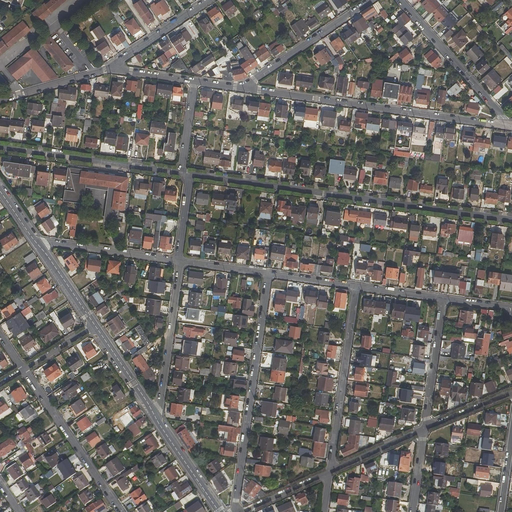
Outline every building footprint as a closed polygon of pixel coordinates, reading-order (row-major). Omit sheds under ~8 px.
[(65,0),(48,0),(44,4),(51,12),(65,0)] [(140,0),(133,5),(147,26),(154,20),(140,0)] [(162,0),(150,8),(156,17),(160,14),(161,16),(169,11),(162,0)] [(316,5),(315,3),(312,5),(321,19),(332,12),(325,1),(323,0),(316,5)] [(425,0),(421,4),(430,14),(442,4),(438,0),(425,0)] [(501,0),(500,0),(493,7),(495,11),(504,3),(501,0)] [(237,10),(231,1),(222,7),(228,16),(237,10)] [(36,11),(42,19),(51,12),(44,4),(36,11)] [(284,8),(283,6),(278,10),(281,15),(286,11),(284,8)] [(378,14),(372,6),(369,8),(361,13),(363,17),(364,18),(368,15),(370,13),(372,17),(374,15),(375,16),(378,14)] [(217,7),(208,13),(214,23),(223,17),(217,7)] [(252,14),(256,20),(262,15),(259,10),(252,14)] [(388,18),(384,10),(379,13),(383,21),(388,18)] [(39,22),(42,19),(36,11),(32,13),(39,22)] [(404,26),(411,20),(404,13),(403,14),(400,16),(397,18),(404,26)] [(117,14),(113,17),(119,24),(123,21),(117,14)] [(206,33),(214,28),(206,16),(197,21),(199,23),(206,33)] [(310,18),(312,20),(306,24),(307,27),(309,26),(311,29),(321,22),(317,16),(313,19),(312,17),(310,18)] [(364,18),(363,17),(352,24),(354,27),(354,28),(359,34),(370,26),(364,18)] [(133,18),(125,24),(132,36),(140,30),(133,18)] [(307,27),(306,24),(302,19),(292,26),(298,37),(299,37),(309,30),(307,27)] [(199,31),(191,21),(190,22),(197,32),(199,31)] [(22,22),(0,40),(0,54),(29,31),(22,22)] [(505,23),(500,28),(506,35),(511,29),(511,27),(511,26),(510,28),(505,23)] [(99,41),(93,45),(100,55),(110,48),(103,37),(105,36),(99,26),(92,31),(99,41)] [(413,39),(403,27),(395,34),(405,46),(413,39)] [(349,31),(348,31),(341,35),(348,45),(360,37),(359,34),(354,28),(349,31)] [(181,34),(177,37),(176,36),(170,39),(174,46),(184,39),(187,42),(192,38),(186,29),(180,33),(181,34)] [(142,32),(140,30),(132,36),(134,38),(142,32)] [(447,39),(453,33),(450,30),(444,35),(447,39)] [(471,41),(462,30),(452,39),(460,48),(468,41),(469,42),(471,41)] [(117,46),(126,40),(120,32),(110,39),(113,43),(114,42),(117,46)] [(249,44),(241,33),(239,35),(244,42),(246,46),(249,44)] [(164,41),(160,44),(165,53),(169,50),(173,48),(165,36),(162,38),(164,41)] [(331,42),(337,51),(336,52),(337,54),(338,53),(340,56),(348,51),(339,37),(331,42)] [(42,44),(65,72),(73,66),(50,38),(42,44)] [(284,50),(278,41),(269,47),(273,53),(275,56),(284,50)] [(237,47),(245,58),(239,63),(246,73),(259,65),(252,55),(246,46),(244,42),(237,47)] [(259,48),(260,50),(252,55),(259,65),(271,56),(271,54),(265,46),(264,45),(259,48)] [(475,45),(466,53),(475,63),(484,55),(475,45)] [(502,45),(499,47),(507,56),(510,54),(502,45)] [(413,58),(404,47),(398,53),(399,55),(406,63),(413,58)] [(20,59),(8,69),(17,80),(29,70),(27,68),(30,66),(31,68),(41,80),(52,71),(33,48),(22,57),(23,58),(21,60),(20,59)] [(324,49),(315,55),(322,65),(331,59),(324,49)] [(169,50),(165,53),(164,54),(158,59),(163,65),(168,62),(167,59),(173,56),(169,50)] [(432,50),(425,56),(436,69),(441,65),(440,63),(442,61),(432,50)] [(207,69),(216,63),(218,66),(230,58),(234,56),(231,52),(229,54),(215,62),(211,55),(192,68),(195,73),(206,66),(207,69)] [(142,60),(139,54),(130,60),(134,66),(142,60)] [(345,64),(340,56),(335,59),(340,66),(345,64)] [(231,63),(231,62),(230,58),(218,66),(208,73),(211,77),(221,74),(224,74),(223,80),(235,81),(244,79),(248,76),(246,73),(239,63),(237,61),(231,63)] [(172,66),(173,68),(188,70),(181,59),(172,66)] [(489,68),(483,61),(476,67),(482,74),(489,68)] [(426,68),(419,67),(418,74),(425,75),(426,68)] [(502,80),(492,70),(482,79),(491,90),(502,80)] [(57,77),(52,71),(41,80),(44,82),(57,77)] [(292,85),(294,75),(280,73),(279,83),(292,85)] [(425,75),(418,74),(415,89),(418,89),(423,90),(425,75)] [(314,78),(297,76),(296,86),(312,88),(314,78)] [(333,90),(335,79),(321,77),(319,87),(329,88),(329,89),(333,90)] [(348,79),(338,77),(336,92),(346,93),(348,79)] [(374,80),(371,96),(382,97),(384,82),(385,81),(374,80)] [(135,98),(140,99),(142,82),(138,81),(137,82),(132,81),(128,81),(126,91),(136,93),(135,98)] [(112,95),(121,96),(123,84),(118,83),(114,82),(112,95)] [(400,85),(384,82),(382,97),(398,99),(399,88),(400,85)] [(399,88),(398,99),(398,101),(401,101),(410,102),(412,93),(404,92),(405,84),(402,83),(401,88),(399,88)] [(457,83),(450,89),(453,93),(456,95),(461,90),(459,87),(460,86),(457,83)] [(90,92),(91,85),(82,84),(81,93),(84,93),(84,92),(90,92)] [(145,84),(144,95),(150,96),(154,97),(156,85),(145,84)] [(159,84),(156,96),(171,99),(172,90),(173,86),(164,85),(159,84)] [(108,98),(110,87),(96,85),(95,96),(108,98)] [(502,89),(499,86),(493,91),(496,94),(502,89)] [(174,87),(173,90),(172,90),(171,99),(171,101),(180,102),(181,96),(182,96),(183,91),(181,91),(181,88),(174,87)] [(68,88),(68,91),(60,90),(58,104),(56,116),(63,116),(64,116),(66,103),(62,103),(62,100),(74,101),(76,89),(68,88)] [(439,90),(438,103),(445,105),(446,101),(446,99),(447,91),(439,90)] [(208,98),(213,98),(214,93),(203,91),(202,100),(207,101),(208,98)] [(418,94),(416,103),(429,105),(430,96),(418,94)] [(232,109),(243,111),(244,105),(244,101),(233,99),(232,109)] [(248,110),(259,112),(260,103),(250,102),(249,106),(244,105),(243,111),(242,113),(248,113),(248,110)] [(480,107),(479,107),(479,104),(466,102),(464,110),(467,111),(466,111),(478,114),(480,107)] [(28,103),(28,109),(27,108),(26,114),(33,115),(33,110),(42,111),(42,105),(28,103)] [(269,117),(270,105),(260,103),(259,112),(258,115),(258,116),(269,117)] [(286,118),(288,105),(278,103),(276,117),(286,118)] [(297,107),(296,116),(305,117),(306,108),(297,107)] [(306,108),(305,117),(304,120),(317,121),(319,110),(310,109),(310,108),(306,108)] [(362,129),(362,128),(366,129),(367,117),(368,115),(357,113),(357,110),(353,109),(351,121),(355,121),(354,128),(362,129)] [(323,126),(335,128),(337,113),(325,111),(323,126)] [(51,115),(46,114),(46,118),(53,119),(52,126),(61,127),(63,116),(56,116),(51,115)] [(378,131),(380,119),(367,117),(366,129),(365,134),(377,136),(377,131),(378,131)] [(395,129),(396,121),(383,119),(382,130),(388,131),(388,129),(395,129)] [(1,120),(0,120),(0,131),(9,133),(9,131),(10,124),(1,122),(1,120)] [(19,132),(19,133),(23,134),(25,126),(25,123),(11,120),(10,122),(10,124),(9,131),(17,132),(19,132)] [(33,120),(32,130),(43,132),(45,122),(33,120)] [(91,120),(85,120),(83,132),(87,132),(88,127),(91,127),(92,121),(91,120)] [(339,131),(350,132),(351,122),(341,120),(339,131)] [(162,123),(152,122),(150,133),(164,135),(166,126),(162,125),(162,123)] [(397,129),(412,131),(413,124),(398,122),(397,129)] [(425,140),(426,128),(414,126),(412,138),(425,140)] [(437,127),(436,137),(443,139),(445,129),(437,127)] [(455,140),(457,129),(445,127),(445,129),(443,139),(455,140)] [(80,136),(81,131),(67,129),(66,140),(77,141),(78,136),(80,136)] [(464,130),(462,142),(474,144),(475,138),(476,132),(464,130)] [(106,131),(104,143),(117,145),(118,137),(119,133),(106,131)] [(168,143),(165,143),(164,150),(163,153),(173,154),(176,134),(169,133),(168,143)] [(135,145),(148,147),(150,135),(136,134),(135,145)] [(195,148),(197,150),(205,151),(207,139),(204,138),(204,137),(197,135),(196,138),(195,148)] [(493,146),(505,148),(507,138),(495,136),(493,146)] [(118,137),(117,145),(116,151),(122,152),(123,150),(132,152),(133,145),(128,144),(129,138),(118,137)] [(86,138),(85,146),(89,147),(92,147),(99,148),(100,140),(86,138)] [(485,153),(486,149),(487,140),(475,138),(474,144),(473,151),(485,153)] [(219,165),(221,155),(221,154),(205,151),(204,163),(219,165)] [(240,152),(238,164),(247,165),(249,153),(240,152)] [(265,156),(259,155),(255,154),(254,165),(263,166),(265,156)] [(231,167),(232,156),(221,155),(220,165),(224,166),(224,168),(227,168),(227,167),(231,167)] [(366,156),(365,167),(376,168),(378,158),(366,156)] [(400,166),(407,167),(409,158),(405,157),(404,163),(400,162),(400,166)] [(269,171),(281,173),(282,162),(271,160),(269,171)] [(343,177),(344,169),(345,162),(331,160),(329,172),(338,173),(337,176),(343,177)] [(291,163),(285,162),(284,171),(288,172),(288,174),(294,175),(295,161),(292,161),(291,163)] [(309,175),(311,162),(301,161),(300,168),(304,169),(303,174),(309,175)] [(13,174),(13,175),(18,176),(20,165),(4,162),(4,167),(5,167),(5,169),(6,171),(8,173),(13,174)] [(29,178),(31,166),(20,165),(18,176),(29,178)] [(324,179),(326,168),(317,166),(315,177),(324,179)] [(74,191),(70,168),(68,168),(67,170),(66,181),(65,190),(74,191)] [(66,181),(67,170),(55,169),(54,180),(66,181)] [(356,181),(357,171),(344,169),(343,177),(343,179),(356,181)] [(477,176),(478,171),(471,170),(470,174),(469,179),(480,180),(481,176),(477,176)] [(36,184),(48,186),(50,174),(38,172),(36,184)] [(81,174),(78,174),(77,182),(115,188),(112,208),(124,210),(128,178),(81,172),(81,174)] [(376,172),(375,183),(387,185),(388,173),(376,172)] [(402,179),(391,177),(389,188),(400,190),(402,179)] [(449,180),(438,179),(436,189),(443,190),(442,194),(447,195),(449,180)] [(417,191),(418,181),(409,180),(408,190),(417,191)] [(161,184),(159,183),(150,182),(149,185),(149,189),(153,189),(152,195),(160,196),(161,190),(164,191),(166,182),(161,181),(161,184)] [(135,193),(148,195),(149,189),(149,185),(144,184),(140,183),(141,182),(137,182),(135,193)] [(425,186),(421,185),(420,192),(432,193),(433,187),(427,186),(427,185),(425,184),(425,186)] [(455,188),(454,198),(466,199),(468,184),(465,184),(464,190),(455,188)] [(478,200),(480,190),(472,189),(471,199),(478,200)] [(509,203),(511,191),(499,189),(498,194),(498,201),(509,203)] [(176,201),(177,191),(166,190),(164,199),(176,201)] [(485,200),(484,203),(497,205),(498,201),(498,194),(483,192),(482,199),(485,200)] [(196,204),(208,205),(210,195),(198,193),(196,204)] [(214,194),(212,204),(224,206),(225,204),(226,196),(214,194)] [(236,196),(231,195),(226,194),(226,196),(225,204),(237,206),(239,196),(236,196)] [(285,203),(285,202),(276,200),(274,211),(286,213),(285,216),(291,216),(292,207),(287,206),(287,204),(285,203)] [(262,202),(259,217),(270,219),(272,204),(262,202)] [(50,212),(44,203),(35,209),(41,218),(43,217),(44,218),(49,215),(48,214),(50,212)] [(359,212),(359,206),(355,205),(354,211),(345,210),(344,220),(357,222),(359,212)] [(300,207),(300,209),(292,207),(291,216),(290,220),(304,222),(306,208),(300,207)] [(318,219),(319,209),(309,207),(307,218),(318,219)] [(72,225),(76,226),(78,214),(74,214),(74,211),(68,210),(66,224),(70,224),(69,227),(71,227),(72,227),(72,225)] [(335,226),(340,226),(342,215),(335,214),(335,212),(327,211),(326,224),(328,225),(328,229),(334,230),(335,226)] [(372,213),(359,212),(357,222),(370,223),(372,213)] [(149,214),(147,213),(145,213),(145,219),(157,221),(159,222),(159,220),(162,221),(162,216),(153,214),(149,214)] [(386,226),(387,215),(375,214),(374,225),(386,226)] [(407,230),(408,219),(392,216),(390,227),(407,230)] [(49,219),(42,224),(48,233),(56,228),(49,219)] [(415,226),(415,225),(411,224),(409,236),(410,236),(409,240),(417,241),(418,237),(420,227),(416,226),(415,226)] [(442,225),(441,236),(449,237),(449,234),(454,235),(456,225),(445,224),(445,226),(442,225)] [(422,235),(436,237),(437,228),(424,226),(422,235)] [(458,238),(473,240),(474,229),(460,227),(458,238)] [(130,236),(129,242),(141,244),(143,233),(132,231),(130,231),(130,234),(128,234),(128,236),(130,236)] [(208,232),(204,231),(201,251),(215,253),(215,250),(216,251),(217,245),(207,243),(208,232)] [(7,250),(18,242),(11,232),(8,234),(1,239),(0,239),(0,242),(1,242),(7,250)] [(493,233),(491,247),(503,249),(504,240),(502,239),(503,235),(493,233)] [(151,246),(152,240),(154,241),(154,237),(150,237),(144,236),(143,245),(151,246)] [(171,250),(172,238),(161,236),(160,248),(163,248),(163,251),(166,251),(167,249),(171,250)] [(192,240),(190,253),(196,254),(196,251),(200,251),(202,242),(192,240)] [(232,244),(219,242),(218,253),(230,254),(232,244)] [(360,252),(367,252),(367,255),(370,255),(370,245),(361,245),(360,252)] [(273,246),(271,259),(284,261),(285,254),(286,249),(273,246)] [(237,258),(248,259),(250,248),(239,247),(237,258)] [(476,261),(487,262),(488,253),(484,253),(485,250),(477,248),(476,261)] [(256,249),(254,258),(267,260),(269,250),(256,249)] [(413,255),(420,256),(420,253),(405,251),(403,265),(411,266),(413,255)] [(348,265),(350,254),(339,252),(338,263),(348,265)] [(25,259),(28,264),(37,258),(33,253),(25,259)] [(67,253),(62,257),(71,271),(79,265),(72,255),(69,256),(67,253)] [(292,255),(288,254),(285,254),(284,261),(284,266),(298,268),(298,263),(290,261),(292,255)] [(322,260),(318,259),(318,265),(316,276),(319,276),(320,271),(332,273),(333,267),(334,260),(328,259),(327,266),(322,265),(322,260)] [(119,273),(120,262),(109,261),(108,272),(119,273)] [(304,270),(312,271),(311,275),(316,276),(318,265),(309,264),(309,262),(301,261),(300,270),(302,270),(302,271),(304,271),(304,270)] [(25,269),(34,282),(43,275),(34,263),(25,269)] [(367,275),(368,266),(368,264),(357,263),(356,275),(360,276),(360,274),(367,275)] [(125,278),(133,279),(134,270),(135,267),(125,265),(123,277),(125,278)] [(149,280),(159,282),(161,269),(150,267),(149,280)] [(398,279),(399,269),(387,267),(385,278),(398,279)] [(421,291),(424,269),(418,268),(417,276),(418,276),(417,287),(415,287),(415,290),(421,291)] [(83,273),(82,272),(78,275),(84,284),(94,278),(88,270),(83,273)] [(135,283),(137,270),(134,270),(133,279),(125,278),(125,281),(135,283)] [(381,281),(383,271),(370,270),(369,273),(371,273),(370,276),(371,277),(372,278),(372,280),(381,281)] [(443,270),(443,272),(435,271),(434,277),(433,283),(438,284),(438,283),(445,284),(446,283),(450,283),(451,271),(443,270)] [(461,272),(455,271),(451,271),(450,283),(451,284),(451,285),(459,286),(459,281),(460,276),(462,276),(462,272),(461,272)] [(474,293),(482,294),(485,271),(479,271),(478,277),(481,277),(481,280),(478,280),(477,285),(475,286),(474,293)] [(190,272),(188,283),(203,285),(204,274),(190,272)] [(487,283),(500,285),(502,274),(489,272),(487,283)] [(511,290),(511,283),(511,275),(502,274),(500,285),(500,290),(504,290),(504,289),(511,290)] [(43,293),(51,288),(45,279),(37,284),(43,293)] [(226,279),(218,279),(218,290),(222,290),(226,290),(226,279)] [(94,287),(92,283),(83,289),(85,292),(91,287),(92,288),(94,287)] [(201,306),(203,291),(192,289),(190,304),(201,306)] [(335,307),(344,309),(347,290),(337,289),(336,296),(338,296),(338,302),(336,302),(335,307)] [(25,300),(27,299),(21,290),(19,291),(25,300)] [(299,297),(300,292),(287,290),(286,295),(286,301),(297,302),(298,296),(299,297)] [(312,304),(312,303),(317,303),(318,296),(318,292),(307,290),(306,297),(305,302),(309,302),(308,304),(312,304)] [(55,291),(48,295),(47,294),(39,299),(43,304),(45,303),(46,304),(58,296),(55,291)] [(103,301),(103,302),(108,299),(106,296),(101,299),(96,292),(89,298),(91,301),(89,302),(91,305),(93,304),(95,307),(103,301)] [(277,294),(275,310),(284,311),(286,301),(286,295),(277,294)] [(233,295),(233,297),(228,296),(227,303),(233,303),(232,307),(240,308),(241,298),(237,298),(238,296),(233,295)] [(318,296),(317,303),(316,307),(327,308),(329,297),(318,296)] [(28,307),(31,305),(38,300),(36,297),(26,303),(28,307)] [(149,299),(147,314),(152,315),(159,316),(160,311),(158,311),(160,300),(149,299)] [(251,300),(244,299),(242,315),(247,316),(248,316),(249,315),(254,316),(255,307),(250,306),(251,300)] [(363,313),(373,314),(373,313),(375,301),(365,300),(363,313)] [(384,315),(385,303),(375,301),(373,313),(384,315)] [(3,316),(5,316),(8,320),(17,314),(14,310),(17,308),(14,303),(0,312),(3,316)] [(109,311),(104,303),(96,308),(101,316),(109,311)] [(120,314),(129,308),(127,304),(118,310),(120,314)] [(394,304),(392,317),(404,319),(406,306),(394,304)] [(30,309),(28,307),(17,314),(8,320),(18,336),(27,329),(19,318),(26,313),(30,310),(30,309)] [(459,318),(458,322),(472,324),(474,311),(462,310),(461,318),(459,318)] [(38,321),(41,320),(46,316),(42,311),(35,316),(38,321)] [(65,329),(74,323),(69,314),(59,321),(65,329)] [(162,328),(163,320),(167,321),(168,317),(159,316),(152,315),(152,317),(157,318),(155,330),(158,331),(158,327),(162,328)] [(234,325),(245,327),(247,316),(242,315),(235,315),(234,325)] [(125,328),(117,316),(107,323),(115,335),(125,328)] [(42,337),(45,342),(51,339),(59,334),(52,324),(39,333),(42,337)] [(140,325),(136,327),(142,337),(143,336),(146,342),(145,343),(147,345),(150,343),(140,325)] [(418,331),(417,341),(427,342),(429,328),(425,327),(425,326),(421,325),(421,327),(418,326),(418,327),(418,331)] [(291,326),(289,336),(299,338),(301,328),(291,326)] [(465,328),(464,337),(477,339),(477,338),(478,335),(478,334),(473,333),(474,328),(466,326),(466,328),(465,328)] [(203,335),(204,330),(187,328),(186,337),(194,338),(194,334),(203,335)] [(502,334),(504,340),(511,336),(511,332),(511,331),(510,331),(509,328),(502,331),(503,334),(502,334)] [(225,337),(224,342),(231,343),(236,344),(237,334),(227,333),(228,330),(224,329),(223,336),(225,337)] [(407,331),(402,330),(401,339),(408,340),(409,336),(413,337),(414,332),(410,331),(410,329),(407,329),(407,331)] [(320,331),(318,343),(326,344),(328,345),(330,333),(320,331)] [(361,346),(370,348),(372,335),(370,334),(363,333),(361,346)] [(475,353),(488,355),(489,347),(491,334),(486,334),(484,333),(484,336),(483,339),(477,338),(477,339),(476,344),(475,353)] [(25,350),(31,346),(32,347),(36,345),(30,335),(20,342),(25,350)] [(125,335),(116,341),(119,346),(121,345),(125,352),(133,347),(132,346),(133,345),(131,342),(130,343),(125,335)] [(277,339),(275,351),(291,353),(293,342),(277,339)] [(193,353),(195,341),(186,340),(184,352),(193,353)] [(89,359),(97,354),(90,343),(82,349),(89,359)] [(335,358),(337,346),(328,345),(326,344),(325,348),(328,349),(326,361),(334,362),(335,358)] [(453,349),(454,350),(452,358),(464,360),(465,346),(453,344),(453,349)] [(415,345),(413,357),(418,358),(424,359),(426,346),(415,345)] [(146,346),(130,356),(142,374),(150,368),(140,354),(148,349),(146,346)] [(234,350),(233,360),(243,361),(245,351),(234,350)] [(0,369),(0,370),(8,364),(1,354),(0,355),(0,369)] [(83,364),(77,355),(66,363),(72,372),(83,364)] [(188,369),(189,357),(177,355),(175,367),(188,369)] [(287,359),(274,358),(272,369),(285,371),(287,359)] [(225,362),(224,374),(235,375),(236,363),(225,362)] [(214,363),(212,376),(219,377),(221,364),(214,363)] [(328,364),(323,363),(321,363),(318,363),(316,373),(326,374),(328,364)] [(61,375),(54,364),(52,366),(53,369),(49,372),(50,373),(47,375),(51,381),(61,375)] [(49,372),(53,369),(52,366),(44,371),(47,375),(50,373),(49,372)] [(414,371),(416,371),(416,373),(424,374),(424,373),(426,373),(426,370),(425,370),(425,367),(417,366),(417,368),(414,368),(414,371)] [(457,367),(456,375),(464,376),(465,374),(466,374),(467,368),(457,367)] [(153,385),(155,376),(150,368),(142,374),(150,386),(153,385)] [(363,381),(365,369),(356,368),(354,379),(363,381)] [(284,382),(285,371),(272,369),(270,380),(284,382)] [(181,386),(183,372),(175,371),(173,385),(181,386)] [(389,372),(387,386),(399,388),(400,383),(396,382),(397,373),(389,372)] [(83,381),(90,377),(87,373),(78,379),(80,382),(82,380),(83,381)] [(318,389),(331,391),(333,378),(319,376),(318,389)] [(232,379),(231,387),(243,389),(244,386),(246,386),(246,381),(232,379)] [(440,394),(450,396),(452,381),(442,379),(440,394)] [(487,381),(488,383),(484,384),(482,395),(496,389),(495,388),(497,387),(495,383),(493,383),(491,379),(487,381)] [(369,387),(369,384),(356,382),(354,395),(367,397),(368,391),(367,391),(368,386),(369,387)] [(471,382),(469,395),(482,397),(482,395),(484,384),(484,383),(481,382),(480,383),(471,382)] [(461,387),(461,384),(454,383),(451,400),(460,401),(460,398),(466,399),(467,388),(461,387)] [(76,384),(73,386),(71,384),(62,390),(68,399),(78,393),(76,390),(79,388),(76,384)] [(113,395),(118,403),(126,398),(117,385),(112,388),(116,393),(113,395)] [(285,401),(287,388),(276,387),(275,393),(274,399),(285,401)] [(404,402),(411,403),(412,390),(411,390),(399,388),(391,387),(390,390),(402,392),(400,401),(401,401),(401,403),(404,403),(404,402)] [(26,397),(21,388),(8,396),(14,405),(26,397)] [(189,398),(190,389),(180,388),(178,400),(189,401),(189,398)] [(327,402),(326,402),(326,400),(327,394),(316,392),(315,405),(327,406),(327,402)] [(236,408),(238,396),(229,394),(227,394),(226,407),(236,408)] [(360,406),(361,399),(352,398),(352,402),(350,402),(349,411),(358,413),(358,406),(360,406)] [(76,414),(86,408),(80,399),(70,406),(76,414)] [(0,414),(9,409),(3,400),(0,401),(0,414)] [(278,407),(278,403),(261,401),(259,413),(261,414),(269,415),(268,416),(275,417),(276,407),(278,407)] [(173,414),(181,415),(182,404),(174,403),(173,414)] [(27,420),(29,423),(39,416),(36,413),(35,414),(33,411),(29,406),(20,412),(26,421),(27,420)] [(135,406),(129,410),(137,422),(143,418),(144,417),(138,408),(137,409),(135,406)] [(414,422),(415,410),(403,408),(401,420),(399,420),(398,423),(405,424),(405,421),(414,422)] [(319,422),(327,423),(329,411),(321,409),(319,422)] [(230,411),(230,413),(228,426),(237,427),(240,412),(230,411)] [(497,420),(497,415),(487,414),(485,424),(500,426),(501,421),(497,420)] [(83,432),(92,425),(86,417),(77,423),(83,432)] [(381,417),(379,429),(384,430),(385,428),(393,429),(395,419),(381,417)] [(138,428),(146,422),(143,418),(137,422),(128,428),(135,437),(141,432),(138,428)] [(345,426),(349,427),(348,434),(349,434),(353,435),(359,436),(361,421),(347,419),(345,426)] [(369,419),(368,426),(376,427),(377,420),(369,419)] [(278,432),(281,433),(281,436),(284,437),(285,437),(290,438),(290,434),(288,434),(290,421),(286,421),(279,420),(278,432)] [(482,426),(469,424),(467,435),(480,436),(482,426)] [(237,433),(240,433),(240,428),(237,427),(228,426),(219,425),(218,430),(229,432),(227,441),(236,442),(237,433)] [(24,438),(25,440),(22,442),(24,446),(28,443),(28,444),(33,441),(29,435),(26,430),(24,427),(19,430),(21,434),(24,438)] [(315,427),(313,441),(315,441),(324,443),(326,428),(315,427)] [(185,428),(177,434),(187,450),(188,449),(190,452),(195,449),(193,446),(196,444),(185,428)] [(463,439),(464,429),(454,428),(452,438),(463,439)] [(491,430),(485,429),(482,449),(491,451),(492,444),(489,444),(491,430)] [(91,447),(100,441),(94,432),(86,438),(91,447)] [(43,448),(52,442),(45,433),(37,439),(43,448)] [(152,451),(159,446),(151,434),(144,439),(152,451)] [(344,456),(358,450),(360,436),(359,436),(353,435),(352,443),(346,446),(347,448),(341,450),(344,456)] [(262,437),(261,446),(261,450),(263,450),(272,451),(273,443),(274,438),(262,437)] [(0,445),(0,457),(16,447),(11,439),(0,445)] [(127,443),(124,446),(127,450),(133,446),(130,441),(127,443)] [(235,446),(236,446),(236,443),(236,442),(227,441),(226,441),(225,450),(223,450),(222,455),(233,456),(235,446)] [(318,456),(323,457),(326,443),(324,443),(315,441),(313,455),(319,456),(318,456)] [(112,445),(108,448),(105,443),(96,450),(103,460),(116,451),(112,445)] [(448,458),(449,445),(438,443),(436,456),(448,458)] [(300,448),(299,455),(302,456),(311,457),(312,451),(308,450),(308,449),(300,448)] [(273,452),(272,451),(263,450),(262,461),(271,463),(273,452)] [(45,458),(52,469),(61,463),(57,457),(59,456),(56,451),(45,458)] [(408,472),(411,453),(402,452),(399,471),(408,472)] [(151,459),(157,469),(167,462),(160,453),(151,459)] [(33,464),(26,454),(19,459),(26,470),(33,464)] [(398,466),(399,456),(390,455),(389,465),(398,466)] [(312,461),(313,462),(314,458),(311,457),(302,456),(300,466),(311,467),(312,461)] [(113,477),(124,469),(116,458),(105,465),(113,477)] [(216,459),(207,465),(213,474),(222,468),(216,459)] [(64,467),(68,473),(77,467),(73,461),(64,467)] [(22,478),(21,477),(24,475),(15,462),(12,463),(13,465),(7,469),(15,481),(18,479),(19,480),(22,478)] [(378,470),(374,462),(364,467),(368,475),(378,470)] [(173,466),(172,466),(170,464),(160,471),(161,474),(164,472),(171,481),(179,475),(173,466)] [(271,466),(259,464),(256,464),(255,473),(270,475),(271,466)] [(125,478),(139,468),(137,465),(123,475),(125,478)] [(488,479),(490,469),(477,467),(475,477),(478,477),(478,479),(484,480),(484,478),(488,479)] [(51,470),(44,475),(45,475),(47,478),(47,479),(53,474),(51,470)] [(365,476),(365,475),(362,474),(361,479),(361,481),(368,482),(369,477),(365,476)] [(444,476),(438,475),(434,474),(433,479),(435,479),(434,486),(446,487),(447,481),(452,481),(453,477),(452,477),(444,476)] [(73,481),(80,492),(90,485),(83,475),(73,481)] [(130,485),(125,478),(123,475),(115,480),(122,490),(125,488),(127,487),(130,485)] [(222,475),(213,481),(215,484),(216,485),(215,486),(220,493),(227,488),(225,485),(228,483),(222,475)] [(249,482),(244,479),(241,497),(248,502),(259,497),(256,494),(263,485),(253,477),(249,482)] [(30,487),(24,478),(17,483),(23,492),(30,487)] [(347,491),(354,492),(354,495),(358,496),(361,481),(361,479),(355,478),(354,479),(348,478),(347,483),(348,483),(347,491)] [(187,483),(180,487),(176,482),(170,486),(179,498),(192,490),(187,483)] [(387,496),(400,498),(402,484),(397,483),(389,482),(387,496)] [(477,493),(477,496),(486,498),(486,496),(490,497),(492,486),(486,485),(486,487),(482,486),(481,493),(477,493)] [(41,496),(34,487),(25,493),(28,496),(27,497),(31,502),(33,501),(41,496)] [(137,504),(146,498),(140,489),(130,495),(132,498),(133,498),(137,504)] [(85,505),(94,499),(88,490),(79,497),(85,505)] [(56,502),(49,492),(38,499),(40,502),(42,501),(44,505),(47,509),(56,502)] [(183,507),(197,497),(194,492),(193,492),(179,501),(183,507)] [(428,497),(430,497),(429,505),(438,506),(439,494),(429,492),(428,497)] [(308,503),(304,493),(295,498),(297,502),(301,501),(303,505),(308,503)] [(348,506),(349,496),(339,495),(337,504),(348,506)] [(98,511),(105,511),(108,510),(100,499),(85,509),(87,511),(97,511),(98,511)] [(397,511),(398,510),(399,506),(400,502),(388,500),(386,511),(397,511)] [(205,511),(198,502),(185,510),(186,511),(205,511)] [(278,511),(296,511),(292,502),(277,508),(278,511)] [(151,511),(146,503),(136,509),(138,511),(151,511)]
